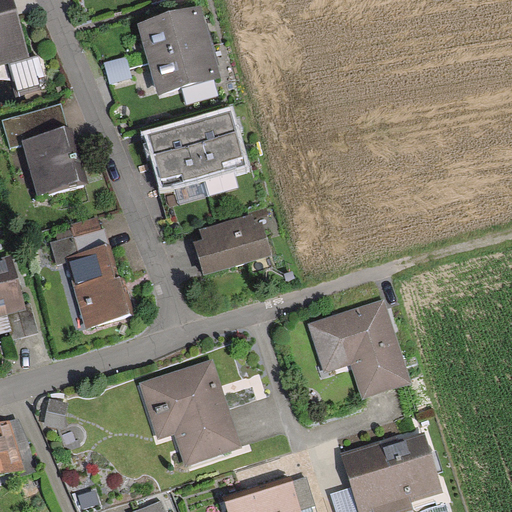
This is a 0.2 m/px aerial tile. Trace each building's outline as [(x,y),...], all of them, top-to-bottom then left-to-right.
[(0,0),(0,65),(25,58),(16,24),(8,0),(0,0)] [(158,99),(219,82),(214,63),(206,33),(200,12),(139,29),(158,99)] [(112,84),(133,81),(131,61),(110,64),(112,84)] [(15,68),(19,91),(48,87),(44,63),(15,68)] [(33,199),(84,184),(69,135),(67,128),(61,130),(54,106),(0,122),(0,128),(7,152),(18,149),(33,199)] [(158,193),(244,168),(228,113),(197,122),(179,127),(142,138),(158,193)] [(201,279),(268,260),(257,222),(249,225),(245,213),(197,227),(202,244),(192,246),(201,279)] [(84,335),(131,322),(122,289),(106,235),(51,250),(59,278),(68,276),(84,335)] [(0,323),(28,316),(22,293),(15,265),(0,269),(0,323)] [(361,400),(409,384),(390,326),(382,302),(309,326),(325,375),(350,366),(361,400)] [(184,470),(240,454),(222,392),(213,362),(139,383),(156,441),(175,436),(184,470)] [(0,476),(21,471),(13,443),(8,426),(0,427),(0,476)] [(409,502),(440,493),(421,430),(386,440),(340,454),(350,487),(328,493),(334,511),(403,511),(412,510),(409,502)] [(219,511),(307,511),(313,510),(303,480),(261,494),(219,508),(219,511)]
